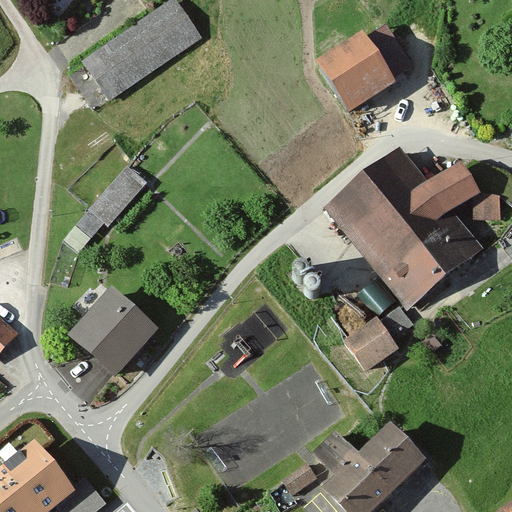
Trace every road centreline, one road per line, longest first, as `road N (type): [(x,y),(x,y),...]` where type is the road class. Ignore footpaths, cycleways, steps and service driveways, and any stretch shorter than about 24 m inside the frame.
road 1 (residential): [(93,441),(267,241),(377,150),(414,141),(511,161)]
road 2 (residential): [(44,60),(27,338),(46,389)]
